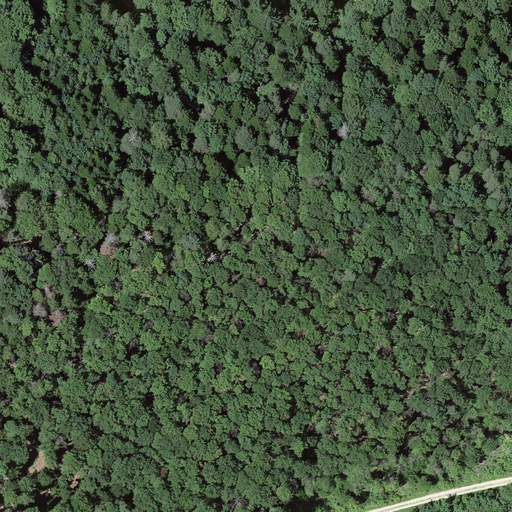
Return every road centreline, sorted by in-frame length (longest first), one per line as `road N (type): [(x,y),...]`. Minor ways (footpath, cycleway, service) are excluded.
road 1 (track): [(511,18),(379,0)]
road 2 (track): [(511,482),(383,511)]
